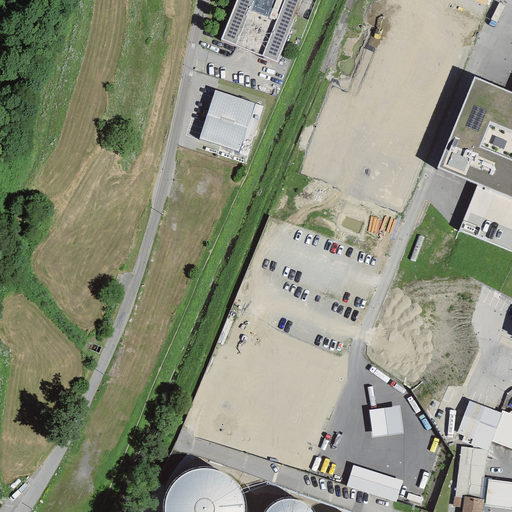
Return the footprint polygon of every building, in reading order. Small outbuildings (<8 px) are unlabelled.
[(302,0),(236,0),(220,40),(277,63),(302,0)] [(511,93),(474,77),(437,167),(511,198),(511,93)] [(255,104),(215,90),(199,138),(239,151),(255,104)] [(263,106),(255,104),(239,151),(247,154),(263,106)] [(501,413),(469,401),(456,433),(463,436),(461,441),(487,451),(491,441),(502,413),(501,413)] [(374,436),(404,432),(401,402),(370,406),(374,436)] [(511,414),(502,411),(501,413),(502,413),(491,441),(511,448),(511,414)] [(461,447),(455,497),(463,498),(464,496),(484,499),(485,500),(488,480),(491,480),(491,479),(483,477),(487,451),(461,447)] [(348,486),(399,498),(404,475),(353,463),(348,486)] [(167,493),(162,504),(160,511),(241,511),(240,503),(234,491),(224,482),(213,476),(200,475),(187,477),(176,483),(167,493)] [(511,482),(491,480),(488,480),(485,500),(484,505),(511,509),(511,482)] [(481,511),(484,499),(464,496),(463,498),(455,497),(454,497),(452,506),(462,508),(461,511),(481,511)]
